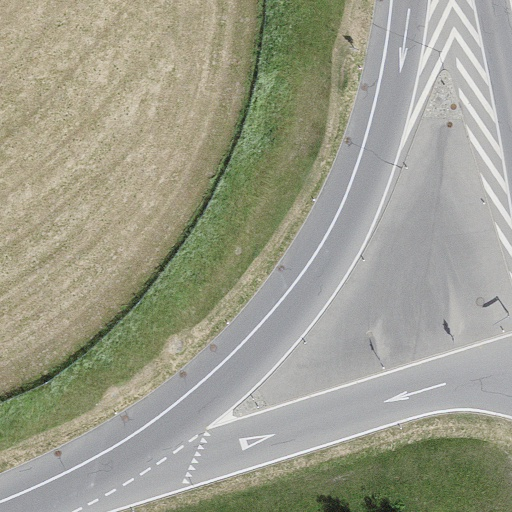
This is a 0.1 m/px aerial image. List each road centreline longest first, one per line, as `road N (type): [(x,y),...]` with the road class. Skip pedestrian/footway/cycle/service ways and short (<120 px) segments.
road 1 (motorway): [(410,0),(375,162),(340,241),(294,307),(156,438),(15,511)]
road 2 (motorway): [(511,366),(196,455),(28,511)]
